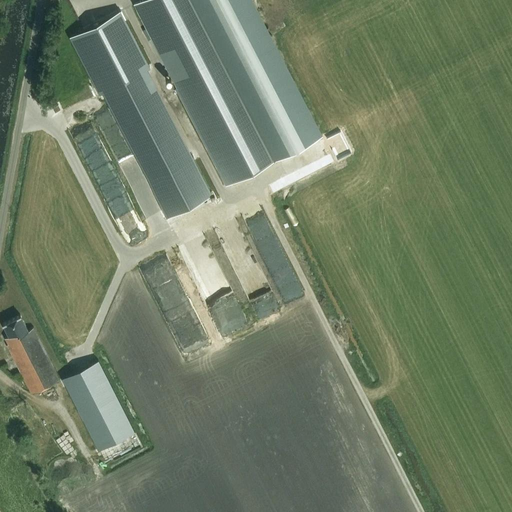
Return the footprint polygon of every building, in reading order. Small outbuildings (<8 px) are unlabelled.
[(227,184),(321,136),(251,0),(141,0),(134,4),(227,184)] [(120,12),(72,36),(101,92),(148,67),(120,12)] [(153,187),(171,177),(138,114),(135,116),(137,120),(126,125),(153,177),(149,179),(153,187)] [(254,303),(258,315),(280,307),(275,295),(254,303)] [(240,305),(231,308),(238,323),(247,319),(240,305)] [(20,315),(3,324),(9,336),(5,338),(8,344),(6,345),(31,393),(60,379),(33,327),(28,330),(20,315)] [(98,359),(62,377),(98,449),(134,431),(98,359)]
